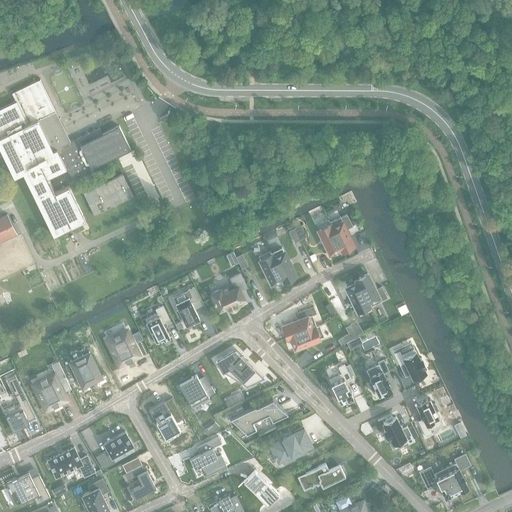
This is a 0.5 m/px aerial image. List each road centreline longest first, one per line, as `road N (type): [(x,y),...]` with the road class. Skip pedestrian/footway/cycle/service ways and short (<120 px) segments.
road 1 (tertiary): [(511,292),(462,153),(437,114),(383,90),(190,84),(159,60),(127,0)]
road 2 (unknown): [(511,179),(482,103),(432,61),(176,52),(158,41),(135,0)]
road 3 (residential): [(423,511),(246,323)]
road 4 (residential): [(122,398),(173,483),(168,498),(139,511)]
road 5 (residential): [(122,398),(246,323)]
road 6 (residential): [(246,323),(371,255)]
road 7 (residential): [(0,463),(122,398)]
